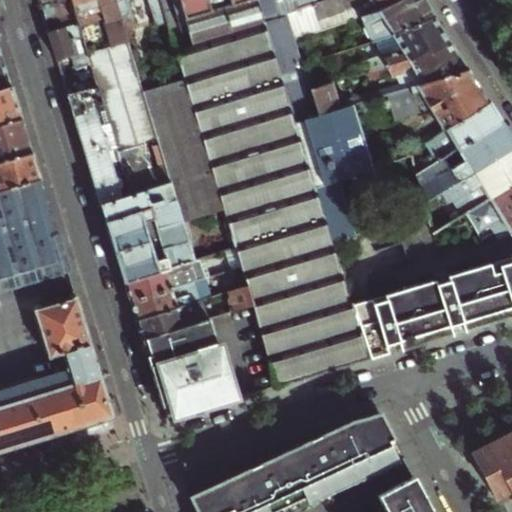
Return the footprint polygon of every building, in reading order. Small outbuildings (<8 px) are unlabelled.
[(76,20),(69,0),(37,0),(48,35),(77,25),(76,20)] [(138,77),(126,37),(114,0),(69,0),(76,20),(79,19),(83,22),(91,20),(93,14),(101,11),(112,46),(111,47),(122,82),(138,77)] [(159,0),(114,0),(126,37),(133,35),(131,30),(137,28),(128,0),(147,0),(156,27),(167,24),(159,0)] [(177,0),(192,49),(226,38),(265,26),(257,0),(177,0)] [(293,0),(257,0),(265,26),(296,126),(321,118),(312,89),(296,38),(288,12),(296,9),(293,0)] [(320,0),(316,2),(296,9),(288,12),(296,38),(324,28),(321,17),(348,8),(346,4),(359,0),(369,0),(376,10),(396,0),(320,0)] [(293,0),(296,9),(316,2),(315,0),(293,0)] [(423,0),(396,0),(376,10),(354,18),(359,25),(359,29),(363,37),(367,38),(370,43),(392,36),(434,17),(426,4),(423,0)] [(434,17),(392,36),(402,52),(382,55),(378,58),(363,62),(366,74),(385,68),(395,65),(451,45),(444,33),(434,17)] [(77,25),(48,35),(56,65),(60,64),(86,55),(77,25)] [(331,243),(296,126),(265,26),(226,38),(192,49),(176,54),(185,83),(223,212),(235,250),(241,270),(246,288),(252,308),(276,388),(367,361),(353,315),(331,243)] [(395,65),(385,68),(392,79),(414,71),(423,85),(467,71),(458,57),(451,45),(395,65)] [(0,91),(12,88),(0,50),(0,91)] [(467,71),(423,85),(387,97),(395,121),(419,113),(416,104),(426,101),(445,130),(487,104),(477,88),(467,71)] [(96,89),(92,75),(84,87),(85,92),(89,91),(96,89)] [(223,212),(185,83),(144,95),(171,184),(120,200),(100,206),(103,214),(105,222),(151,208),(155,221),(159,234),(161,240),(185,233),(183,224),(223,212)] [(335,83),(312,89),(321,118),(343,111),(335,83)] [(0,128),(22,122),(18,107),(12,88),(0,91),(0,128)] [(89,91),(85,92),(67,98),(70,108),(73,117),(99,108),(96,100),(92,98),(91,98),(89,91)] [(487,104),(445,130),(424,143),(430,153),(410,165),(414,177),(440,160),(499,122),(493,113),(487,104)] [(101,116),(99,108),(73,117),(76,126),(78,135),(100,128),(98,120),(100,120),(101,116)] [(321,118),(296,126),(331,243),(357,235),(343,191),(374,182),(352,108),(343,111),(321,118)] [(0,128),(0,165),(32,156),(29,145),(22,122),(0,128)] [(511,143),(507,135),(499,122),(440,160),(448,172),(418,191),(423,205),(441,193),(511,148),(511,143)] [(102,133),(100,128),(78,135),(81,144),(84,153),(111,145),(108,134),(103,132),(102,133)] [(111,145),(84,153),(87,163),(89,171),(111,164),(109,157),(111,156),(113,152),(111,145)] [(447,203),(480,183),(489,200),(511,185),(511,148),(441,193),(447,203)] [(0,165),(0,195),(41,183),(37,170),(32,156),(0,165)] [(394,157),(381,161),(382,166),(395,162),(394,157)] [(111,164),(89,171),(93,182),(95,189),(122,181),(119,172),(114,170),(113,171),(111,164)] [(124,187),(122,181),(95,189),(98,198),(100,206),(120,200),(118,193),(121,192),(124,187)] [(0,454),(87,428),(114,419),(82,319),(73,291),(32,304),(49,361),(64,356),(69,372),(0,392),(0,280),(65,262),(41,183),(0,195),(0,454)] [(511,185),(489,200),(472,210),(476,224),(481,230),(500,218),(509,233),(511,231),(511,185)] [(151,208),(105,222),(111,239),(115,254),(150,243),(144,224),(155,221),(151,208)] [(155,242),(150,243),(115,254),(120,269),(124,284),(194,263),(185,233),(161,240),(155,242)] [(490,244),(493,242),(490,237),(485,240),(482,244),(483,248),(486,256),(494,253),(490,244)] [(241,270),(235,250),(224,254),(230,273),(241,270)] [(194,263),(124,284),(128,296),(130,304),(185,287),(194,284),(190,269),(199,266),(198,262),(194,263)] [(511,268),(353,315),(367,361),(412,347),(470,330),(511,317),(511,268)] [(186,291),(185,287),(130,304),(134,315),(136,322),(196,304),(199,303),(195,288),(186,291)] [(246,288),(226,295),(231,314),(252,308),(246,288)] [(202,323),(196,304),(136,322),(140,334),(142,341),(202,323)] [(210,320),(202,323),(142,341),(145,353),(147,359),(215,338),(210,320)] [(217,343),(215,338),(147,359),(162,407),(165,416),(172,414),(174,419),(239,399),(221,341),(217,343)] [(200,494),(209,511),(309,511),(412,458),(387,411),(344,423),(260,465),(200,494)] [(511,432),(468,454),(492,498),(507,490),(511,499),(511,432)] [(440,511),(421,476),(386,496),(394,511),(440,511)]
